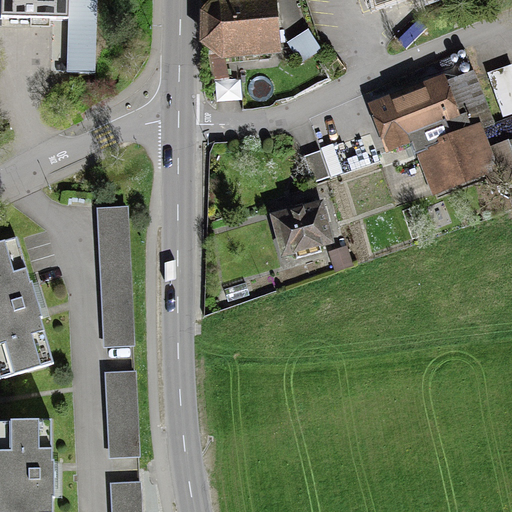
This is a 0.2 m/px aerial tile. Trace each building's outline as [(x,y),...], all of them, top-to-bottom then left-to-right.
[(69,0),(0,0),(0,36),(68,38),(69,0)] [(223,55),(272,50),(267,0),(214,0),(205,14),(204,41),(223,55)] [(503,117),(511,113),(511,67),(511,66),(488,74),(503,117)] [(486,172),(488,171),(480,151),(471,130),(494,122),(473,72),(443,83),(455,116),(456,118),(419,132),(426,150),(441,189),(486,172)] [(415,155),(426,150),(419,132),(456,118),(455,116),(443,83),(375,110),(390,150),(410,142),(415,155)] [(511,140),(501,143),(480,151),(488,171),(486,172),(491,186),(511,179),(511,140)] [(303,157),(313,183),(329,177),(320,151),(303,157)] [(274,217),(284,254),(294,251),(296,258),(321,251),(319,244),(330,241),(320,205),(274,217)] [(132,347),(126,208),(103,209),(109,348),(132,347)] [(14,240),(0,244),(0,380),(53,363),(14,240)] [(354,251),(335,256),(340,276),(359,271),(354,251)] [(139,457),(136,375),(113,376),(116,458),(139,457)] [(52,511),(52,420),(0,420),(0,511),(52,511)] [(140,511),(140,483),(118,484),(119,511),(140,511)]
